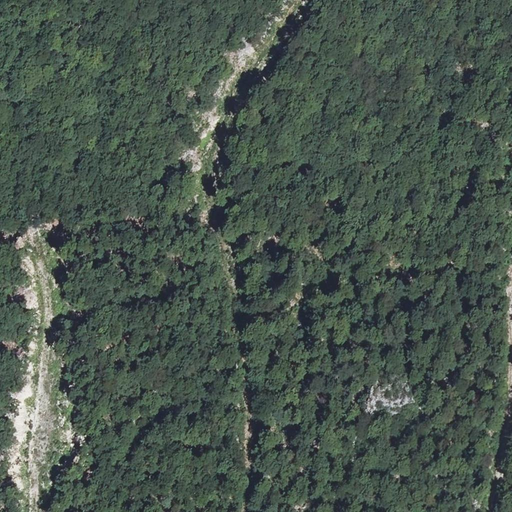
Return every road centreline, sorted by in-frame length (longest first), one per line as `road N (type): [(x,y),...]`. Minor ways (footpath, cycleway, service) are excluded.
road 1 (track): [(306,0),(242,83),(211,165),(249,411),(249,511)]
road 2 (track): [(43,269),(33,511)]
